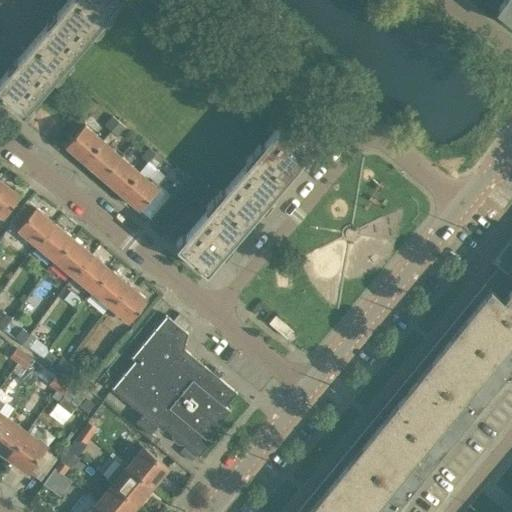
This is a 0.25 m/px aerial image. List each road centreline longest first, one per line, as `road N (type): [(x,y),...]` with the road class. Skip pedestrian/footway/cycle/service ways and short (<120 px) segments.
road 1 (residential): [(214,311),(357,141),(379,136),(466,204)]
road 2 (residential): [(214,311),(0,138)]
road 3 (residential): [(307,394),(466,204)]
road 4 (residential): [(209,506),(307,394)]
road 5 (residential): [(307,394),(214,311)]
